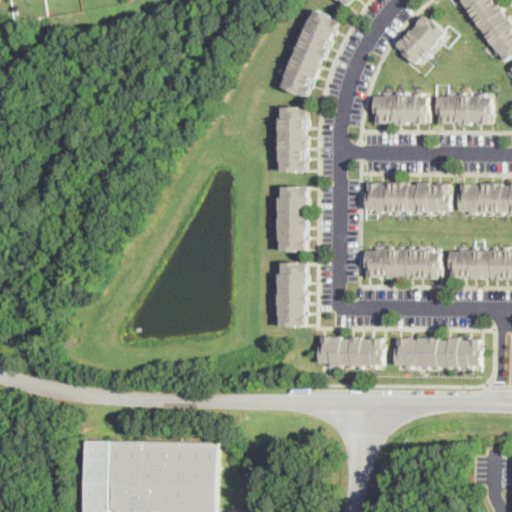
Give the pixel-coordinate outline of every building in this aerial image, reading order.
[(468,0),(500,0),(511,17),(511,55),(508,58),(468,0)] [(318,7),(342,18),(308,93),(284,82),(318,7)] [(455,27),(420,69),(398,50),(433,8),(455,27)] [(380,92),(434,93),(433,123),(379,122),(380,92)] [(442,92),(496,93),(495,122),(441,121),(442,92)] [(308,104),(309,167),(280,168),(279,105),(308,104)] [(453,183),(453,210),(369,210),(369,183),(453,183)] [(511,183),(511,210),(465,210),(465,183),(511,183)] [(311,185),(313,248),(284,249),(282,186),(311,185)] [(447,247),(447,274),(363,274),(363,247),(447,247)] [(511,248),(511,276),(452,276),(452,249),(511,248)] [(308,261),(310,323),(281,324),(279,262),(308,261)] [(325,335),(388,336),(387,366),(325,365),(325,335)] [(483,340),(483,366),(400,366),(400,340),(483,340)] [(89,511),(90,441),(220,442),(219,511),(89,511)]
